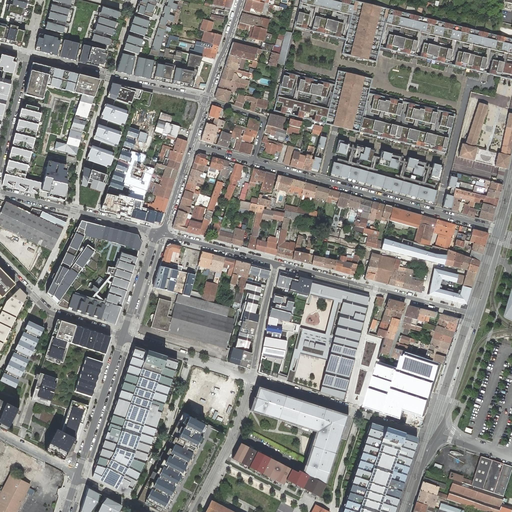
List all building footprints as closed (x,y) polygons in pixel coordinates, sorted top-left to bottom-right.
[(0,0),(0,41),(20,47),(25,29),(19,27),(20,25),(13,23),(14,21),(21,23),(26,0),(11,0),(5,25),(0,23),(0,0)] [(34,18),(37,0),(31,0),(31,5),(29,5),(27,16),(34,18)] [(70,0),(52,0),(49,15),(45,29),(48,29),(46,35),(39,34),(35,50),(101,68),(119,11),(101,5),(88,47),(60,39),(70,0)] [(138,0),(127,36),(116,72),(129,75),(157,81),(165,48),(169,35),(172,24),(176,9),(178,2),(178,0),(138,0)] [(232,3),(233,0),(218,0),(217,5),(225,7),(224,10),(230,11),(230,9),(232,3)] [(246,0),(245,3),(243,11),(249,12),(250,8),(254,9),(254,10),(265,13),(265,11),(267,4),(264,3),(259,2),(253,0),(252,0),(246,0)] [(511,39),(351,0),(299,0),(294,27),(345,40),(342,54),(376,62),(379,48),(493,76),(500,77),(511,80),(511,39)] [(279,10),(283,8),(278,7),(270,5),(268,12),(272,13),(273,8),(279,10)] [(180,10),(176,9),(172,24),(175,24),(176,25),(180,10)] [(266,29),(269,20),(263,18),(261,18),(260,20),(241,15),(240,18),(239,23),(240,23),(250,25),(254,27),(260,28),(266,29)] [(208,32),(210,32),(213,23),(203,20),(200,30),(205,31),(208,32)] [(260,28),(254,27),(250,25),(240,23),(238,28),(244,29),(245,28),(249,29),(251,30),(249,36),(248,38),(251,39),(262,42),(263,38),(266,39),(267,33),(265,33),(266,29),(260,28)] [(220,39),(222,35),(210,32),(208,32),(206,43),(218,46),(220,39)] [(282,38),(283,39),(284,34),(280,33),(279,38),(279,39),(277,39),(275,45),(280,46),(282,38)] [(202,42),(201,42),(200,49),(194,47),(192,55),(198,56),(202,57),(214,60),(216,52),(218,46),(206,43),(202,42)] [(231,47),(228,55),(240,58),(253,61),(254,56),(255,53),(257,54),(258,52),(256,51),(257,49),(232,42),(231,47)] [(272,52),(278,54),(280,47),(272,45),(270,52),(272,52)] [(183,52),(165,48),(157,81),(191,88),(193,84),(200,63),(202,57),(198,56),(192,55),(183,52)] [(276,67),(279,54),(278,54),(272,52),(269,65),(276,67)] [(16,59),(1,55),(0,57),(0,70),(2,71),(2,68),(13,71),(16,59)] [(227,60),(224,67),(234,69),(236,70),(240,58),(228,55),(227,60)] [(32,63),(24,95),(42,99),(46,85),(82,94),(70,129),(66,143),(56,141),(54,149),(68,152),(65,161),(74,163),(81,133),(99,80),(32,63)] [(235,82),(247,85),(248,81),(237,78),(235,74),(232,73),(233,71),(241,73),(241,75),(249,77),(250,73),(249,73),(236,70),(234,69),(224,67),(223,72),(221,79),(230,81),(235,82)] [(2,71),(0,70),(0,77),(11,81),(13,71),(2,68),(2,71)] [(283,72),(273,111),(336,126),(445,153),(454,114),(368,93),(372,79),(338,70),(334,85),(283,72)] [(11,81),(0,77),(0,94),(7,96),(11,81)] [(217,88),(231,91),(231,92),(234,92),(235,91),(232,90),(235,82),(230,81),(221,79),(219,83),(217,88)] [(149,107),(153,93),(146,92),(128,88),(123,87),(123,88),(120,87),(120,86),(111,83),(107,97),(114,100),(112,106),(105,104),(99,118),(108,121),(105,127),(98,125),(93,139),(101,142),(98,148),(91,146),(86,160),(93,162),(91,170),(83,167),(80,180),(80,185),(85,187),(86,182),(89,183),(88,188),(101,192),(104,183),(109,167),(112,168),(115,169),(137,103),(149,107)] [(216,92),(214,98),(227,103),(229,96),(231,91),(217,88),(216,92)] [(236,97),(234,105),(242,108),(244,100),(245,96),(238,94),(237,98),(236,97)] [(256,106),(257,98),(248,96),(245,95),(245,96),(244,100),(247,101),(252,102),(251,104),(250,108),(249,110),(254,112),(256,106)] [(268,101),(257,98),(256,106),(266,109),(268,101)] [(473,161),(477,148),(474,147),(480,129),(482,124),(482,123),(483,120),(488,106),(479,103),(478,106),(477,107),(477,108),(477,109),(473,121),(471,126),(471,127),(466,141),(465,144),(465,145),(464,144),(461,144),(458,157),(473,161)] [(39,108),(22,104),(2,185),(36,193),(38,190),(48,193),(47,196),(64,201),(67,188),(66,164),(49,159),(43,182),(25,177),(32,152),(37,131),(42,109),(39,108)] [(217,119),(220,120),(221,116),(218,115),(221,108),(212,105),(210,110),(208,116),(215,118),(217,119)] [(172,117),(161,113),(154,131),(166,135),(168,135),(175,138),(179,127),(171,125),(170,124),(172,117)] [(511,142),(511,113),(508,113),(501,151),(498,150),(496,161),(499,162),(507,164),(509,155),(511,142)] [(272,114),(270,114),(267,125),(273,127),(277,128),(281,129),(285,118),(281,116),(277,116),(272,114)] [(213,125),(218,127),(222,128),(223,126),(221,126),(222,122),(224,123),(225,121),(220,120),(217,119),(215,118),(213,125)] [(246,128),(257,131),(259,122),(259,121),(249,118),(248,119),(247,126),(244,125),(244,127),(245,128),(246,128)] [(300,128),(302,122),(290,119),(288,125),(293,126),(295,126),(294,129),(293,132),(298,133),(299,131),(300,128)] [(205,126),(204,131),(214,135),(217,136),(218,136),(219,136),(220,134),(216,133),(218,127),(213,125),(206,123),(205,126)] [(244,131),(245,128),(244,127),(234,124),(234,126),(233,127),(234,128),(232,135),(240,137),(242,130),(244,131)] [(281,129),(277,128),(273,127),(267,125),(264,133),(272,135),(275,136),(274,138),(278,139),(278,138),(279,136),(282,137),(284,138),(286,131),(281,129)] [(256,135),(257,131),(246,128),(242,140),(250,143),(252,136),(252,133),(256,135)] [(242,140),(244,131),(242,130),(240,137),(232,135),(231,135),(231,136),(231,137),(237,139),(242,140)] [(204,131),(201,140),(211,144),(212,143),(213,138),(214,135),(204,131)] [(228,148),(231,137),(231,136),(221,133),(220,134),(219,136),(216,145),(228,148)] [(185,147),(187,141),(176,138),(175,138),(168,135),(166,135),(166,137),(176,140),(175,142),(174,144),(174,145),(173,147),(173,149),(162,145),(162,148),(167,149),(168,150),(171,150),(172,151),(183,155),(185,147)] [(326,138),(320,136),(314,157),(311,168),(318,170),(321,159),(318,158),(320,148),(324,148),(326,138)] [(263,139),(262,142),(266,143),(267,144),(266,147),(265,152),(274,154),(275,150),(280,152),(282,145),(263,139)] [(442,165),(337,140),(328,176),(432,205),(442,165)] [(241,142),(238,151),(250,155),(253,145),(241,142)] [(288,146),(283,164),(290,166),(290,163),(293,151),(295,147),(288,146)] [(302,169),(307,171),(311,156),(313,147),(308,146),(306,154),(305,157),(302,169)] [(167,149),(162,148),(159,156),(162,157),(162,155),(163,150),(166,151),(167,149)] [(290,163),(290,166),(295,167),(301,149),(298,149),(297,153),(293,151),(290,163)] [(301,149),(295,167),(302,169),(305,157),(300,155),(302,150),(301,149)] [(182,158),(183,155),(172,151),(171,150),(169,154),(170,154),(168,159),(169,159),(180,163),(182,158)] [(199,153),(196,155),(195,158),(194,162),(201,165),(202,165),(209,167),(210,163),(204,161),(206,155),(199,153)] [(221,170),(224,160),(212,157),(210,163),(209,167),(221,170)] [(179,165),(180,163),(169,159),(167,166),(178,170),(179,165)] [(228,166),(229,162),(224,160),(221,170),(217,181),(219,182),(221,176),(220,176),(221,175),(222,175),(227,177),(230,167),(228,166)] [(201,165),(194,162),(193,165),(191,169),(200,172),(202,172),(203,168),(208,170),(209,167),(202,165),(201,165)] [(165,166),(156,163),(155,166),(166,169),(164,177),(174,180),(177,174),(178,170),(167,166),(165,166)] [(235,186),(237,182),(235,181),(240,165),(235,163),(231,175),(230,178),(230,179),(228,184),(229,185),(235,186)] [(237,182),(244,166),(240,165),(235,181),(237,182)] [(256,180),(259,170),(253,168),(248,187),(250,188),(251,186),(254,187),(256,180)] [(191,171),(189,176),(200,180),(204,181),(205,179),(199,177),(200,174),(202,175),(203,173),(202,172),(200,172),(191,169),(191,171)] [(262,182),(265,172),(259,170),(256,180),(262,182)] [(272,187),(275,175),(265,172),(262,182),(262,184),(261,189),(268,191),(268,192),(270,192),(272,187)] [(136,182),(147,185),(150,176),(145,174),(144,174),(139,173),(136,182)] [(188,179),(187,183),(189,184),(196,186),(197,182),(203,184),(204,181),(200,180),(189,176),(188,179)] [(289,192),(292,179),(280,176),(276,191),(278,191),(279,189),(286,191),(286,194),(288,194),(289,192)] [(173,184),(174,180),(164,177),(161,185),(172,189),(173,184)] [(449,177),(446,188),(453,189),(456,179),(449,177)] [(301,194),(304,182),(292,179),(289,192),(291,193),(292,190),(298,192),(298,194),(301,195),(301,194)] [(202,223),(197,235),(203,236),(216,202),(222,183),(219,182),(217,181),(215,185),(211,198),(210,200),(208,207),(207,209),(202,223)] [(484,188),(488,189),(489,189),(500,192),(502,185),(499,184),(496,183),(491,182),(486,181),(485,184),(481,183),(479,182),(478,187),(484,188)] [(315,192),(316,186),(304,182),(301,194),(313,198),(313,196),(315,192)] [(186,186),(184,190),(193,193),(197,195),(199,195),(199,194),(201,188),(200,187),(198,193),(194,191),(196,186),(189,184),(187,183),(186,186)] [(170,193),(172,189),(161,185),(160,185),(156,196),(159,197),(168,199),(170,193)] [(235,186),(229,185),(223,200),(229,202),(230,198),(235,186)] [(328,194),(329,189),(316,186),(315,192),(313,196),(324,199),(324,201),(326,202),(326,200),(327,197),(328,196),(328,194)] [(478,187),(474,186),(472,191),(483,194),(484,188),(478,187)] [(453,197),(451,210),(457,212),(460,202),(457,202),(458,198),(461,199),(466,200),(470,201),(469,204),(465,203),(464,205),(469,206),(473,207),(474,202),(472,202),(475,194),(454,188),(454,193),(453,197)] [(339,197),(340,192),(329,189),(328,194),(328,196),(327,197),(332,198),(332,196),(334,196),(334,199),(333,200),(338,202),(339,197)] [(486,196),(498,199),(500,192),(489,189),(488,189),(486,196)] [(184,193),(182,197),(191,200),(192,197),(193,193),(184,190),(184,193)] [(347,206),(350,195),(340,192),(339,197),(338,202),(337,204),(347,207),(347,206)] [(117,197),(106,194),(100,210),(158,225),(160,223),(163,214),(141,208),(143,201),(118,195),(117,197)] [(190,220),(185,232),(197,235),(202,223),(207,209),(198,206),(201,199),(206,200),(204,206),(208,207),(210,200),(211,198),(199,194),(199,195),(196,202),(195,205),(194,207),(193,209),(191,215),(190,220)] [(482,203),(496,207),(498,199),(486,196),(481,195),(475,194),(472,202),(474,202),(479,203),(482,204),(482,203)] [(358,209),(361,198),(350,195),(347,206),(358,209)] [(166,205),(168,199),(159,197),(154,211),(163,214),(166,205)] [(181,200),(180,204),(190,208),(193,209),(194,207),(191,205),(192,201),(191,200),(182,197),(181,200)] [(271,198),(272,197),(270,197),(269,200),(260,198),(258,197),(256,204),(264,206),(269,207),(271,198)] [(271,198),(269,207),(274,208),(283,210),(285,203),(283,203),(283,206),(275,204),(276,199),(277,198),(272,197),(271,198)] [(373,202),(361,198),(358,209),(356,217),(354,224),(353,226),(365,228),(366,227),(367,222),(368,220),(368,219),(373,202)] [(29,213),(5,201),(0,212),(0,226),(52,251),(63,229),(39,217),(29,213)] [(244,202),(240,201),(239,208),(249,210),(250,203),(248,202),(244,202)] [(375,216),(379,203),(373,202),(368,219),(374,221),(375,219),(375,216)] [(480,211),(494,214),(496,207),(482,203),(482,204),(479,203),(474,202),(473,207),(479,209),(479,210),(480,211)] [(250,203),(249,210),(260,212),(259,215),(257,215),(253,236),(250,235),(247,248),(255,250),(257,240),(259,230),(259,228),(260,226),(261,218),(263,209),(264,206),(256,204),(250,203)] [(381,217),(385,205),(379,203),(375,216),(381,218),(381,217)] [(179,206),(178,210),(188,214),(190,208),(180,204),(179,206)] [(389,219),(392,207),(385,205),(381,217),(386,219),(385,221),(388,222),(389,219)] [(266,210),(263,209),(261,218),(271,220),(272,218),(273,211),(269,210),(270,208),(267,207),(266,210)] [(66,222),(68,217),(42,211),(32,208),(29,213),(39,217),(63,229),(66,222)] [(469,208),(467,215),(478,218),(491,222),(494,214),(480,211),(479,210),(469,208)] [(347,222),(352,224),(356,211),(350,209),(347,222)] [(406,223),(409,212),(399,209),(395,222),(397,223),(398,220),(406,223)] [(172,229),(185,232),(190,220),(191,215),(188,214),(178,210),(175,218),(172,228),(172,229)] [(296,245),(296,243),(290,241),(290,242),(284,241),(289,218),(290,211),(285,210),(284,214),(283,220),(281,228),(280,231),(277,247),(286,249),(294,251),(296,245)] [(284,214),(273,211),(272,218),(283,220),(284,214)] [(290,211),(289,218),(302,221),(304,215),(296,213),(290,211)] [(419,223),(421,215),(409,212),(406,223),(398,220),(397,223),(395,222),(392,233),(392,234),(394,234),(393,236),(413,242),(419,223)] [(435,233),(439,222),(439,220),(436,219),(421,215),(419,223),(413,242),(429,246),(431,247),(432,245),(435,233)] [(137,235),(81,220),(46,294),(53,302),(94,250),(85,244),(65,269),(82,235),(138,251),(136,257),(118,252),(102,302),(71,292),(66,309),(114,325),(115,322),(129,279),(141,243),(137,235)] [(221,224),(222,222),(216,220),(209,238),(217,240),(219,230),(220,230),(221,224)] [(452,238),(455,224),(439,220),(439,222),(435,233),(438,234),(434,246),(448,250),(452,238)] [(368,236),(366,245),(376,247),(377,243),(377,240),(378,237),(378,236),(371,235),(372,230),(371,230),(370,229),(365,228),(353,226),(352,229),(363,232),(363,234),(368,236)] [(234,228),(234,229),(233,234),(231,244),(241,246),(245,230),(234,228)] [(472,229),(468,228),(464,240),(467,241),(469,242),(473,243),(484,246),(486,239),(488,233),(472,229)] [(0,229),(0,237),(17,245),(20,238),(0,229)] [(231,233),(219,230),(217,240),(231,244),(233,234),(234,229),(232,229),(231,233)] [(267,242),(264,252),(275,255),(277,247),(280,231),(279,231),(278,232),(277,232),(275,238),(268,236),(267,242)] [(302,236),(298,235),(296,243),(296,245),(294,251),(292,260),(307,263),(309,254),(310,249),(312,239),(312,238),(309,238),(307,248),(305,253),(299,252),(300,246),(302,236)] [(257,240),(255,250),(264,252),(267,242),(264,242),(264,239),(262,238),(261,241),(257,240)] [(464,240),(456,238),(456,240),(454,245),(462,248),(464,242),(464,240)] [(383,239),(381,249),(444,264),(446,256),(436,255),(424,251),(413,248),(383,239)] [(482,254),(484,246),(473,243),(472,248),(471,250),(482,254)] [(161,262),(160,266),(177,270),(181,271),(183,267),(173,264),(169,263),(173,252),(179,253),(179,252),(181,246),(171,244),(166,247),(164,254),(161,262)] [(277,247),(275,255),(284,257),(286,249),(277,247)] [(292,260),(294,251),(286,249),(284,257),(292,260)] [(453,252),(448,250),(444,264),(452,266),(455,253),(453,252)] [(469,258),(480,261),(482,254),(471,250),(469,258)] [(213,255),(201,252),(198,263),(208,265),(208,268),(206,268),(204,279),(203,281),(206,281),(207,279),(209,270),(209,269),(210,267),(213,255)] [(376,268),(379,255),(371,253),(368,266),(376,268)] [(455,253),(452,266),(460,268),(464,256),(455,253)] [(202,298),(201,300),(213,303),(218,285),(219,277),(221,273),(221,270),(223,264),(225,257),(213,255),(210,267),(209,269),(209,270),(215,271),(214,276),(212,283),(206,282),(202,296),(202,298)] [(320,267),(323,257),(318,256),(317,256),(314,255),(313,255),(311,264),(320,267)] [(342,261),(343,256),(342,256),(340,255),(339,260),(336,260),(334,270),(340,272),(342,265),(342,261)] [(351,266),(349,274),(354,275),(356,268),(357,264),(359,256),(354,255),(353,255),(353,257),(353,258),(353,260),(352,263),(351,266)] [(388,284),(395,260),(379,255),(376,268),(373,280),(388,284)] [(232,276),(236,260),(225,257),(223,264),(226,265),(226,267),(227,268),(228,267),(229,267),(227,275),(232,276)] [(326,258),(323,257),(320,267),(334,270),(336,260),(335,260),(333,259),(331,259),(326,258)] [(399,267),(400,260),(396,259),(395,260),(388,284),(395,286),(399,267)] [(234,302),(240,304),(246,280),(251,264),(236,260),(232,276),(229,285),(228,288),(230,289),(232,289),(233,288),(233,286),(235,286),(237,275),(238,273),(241,274),(240,276),(241,276),(234,302)] [(342,265),(340,272),(349,274),(351,266),(352,263),(351,263),(348,262),(345,262),(342,261),(342,265)] [(270,269),(251,264),(246,280),(266,285),(270,269)] [(469,264),(467,270),(472,271),(476,272),(478,267),(469,264)] [(177,270),(160,266),(153,287),(172,292),(177,270)] [(373,280),(376,268),(368,266),(365,278),(373,280)] [(402,288),(406,269),(403,268),(403,266),(399,266),(399,267),(395,286),(402,288)] [(0,349),(2,345),(5,340),(7,334),(10,329),(13,324),(15,318),(20,309),(25,296),(26,295),(19,288),(14,294),(10,290),(15,284),(0,268),(0,349)] [(455,282),(458,274),(433,268),(428,294),(465,304),(471,288),(462,286),(459,294),(438,289),(441,278),(455,282)] [(412,277),(413,270),(406,269),(402,288),(409,290),(412,279),(412,277)] [(370,295),(280,272),(276,286),(289,290),(287,297),(274,293),(268,317),(300,325),(306,302),(309,303),(311,295),(333,301),(342,303),(342,304),(340,312),(339,313),(336,325),(335,328),(334,335),(333,336),(324,334),(299,328),(286,381),(292,383),(300,354),(327,361),(320,392),(343,399),(370,295)] [(195,275),(187,273),(182,295),(189,297),(195,275)] [(474,277),(465,275),(465,276),(458,274),(455,282),(455,283),(471,288),(474,279),(474,277)] [(412,279),(409,290),(421,293),(423,281),(412,279)] [(231,347),(229,363),(248,368),(258,316),(266,285),(246,280),(240,304),(228,346),(231,347)] [(227,317),(229,307),(224,306),(213,303),(201,300),(199,299),(191,297),(189,297),(182,295),(178,294),(173,312),(172,314),(172,317),(170,324),(168,332),(226,348),(234,319),(227,317)] [(28,298),(25,296),(20,309),(22,310),(28,298)] [(384,298),(377,297),(375,304),(377,304),(377,306),(381,307),(384,298)] [(151,327),(168,332),(170,324),(172,317),(172,314),(168,313),(171,302),(159,299),(151,327)] [(393,311),(401,314),(404,304),(389,300),(386,308),(393,311)] [(342,303),(333,301),(324,334),(333,336),(334,335),(332,334),(333,327),(335,328),(336,325),(334,324),(337,313),(339,313),(340,312),(338,311),(340,303),(342,304),(342,303)] [(422,308),(410,305),(406,316),(404,322),(417,325),(419,320),(419,319),(421,313),(422,308)] [(391,318),(391,317),(393,311),(386,308),(383,315),(381,322),(389,324),(389,323),(391,318)] [(438,312),(422,308),(421,313),(419,319),(419,320),(425,322),(426,320),(426,319),(426,318),(427,315),(432,317),(436,317),(438,312)] [(391,317),(399,320),(401,314),(393,311),(391,317)] [(443,314),(441,319),(446,320),(459,323),(461,318),(443,314)] [(391,318),(389,323),(397,326),(399,320),(391,317),(391,318)] [(110,337),(57,319),(31,397),(38,399),(33,417),(56,429),(46,447),(56,452),(54,455),(63,459),(72,456),(81,427),(109,341),(110,337)] [(439,324),(439,325),(443,326),(456,331),(459,323),(446,320),(441,319),(440,321),(439,324)] [(28,321),(0,378),(0,380),(14,388),(43,328),(28,321)] [(379,329),(377,335),(385,338),(385,337),(387,331),(387,330),(389,324),(381,322),(379,329)] [(417,325),(404,322),(403,327),(405,328),(410,330),(411,328),(416,329),(416,330),(422,332),(423,330),(429,332),(430,329),(426,328),(423,327),(417,325)] [(389,323),(389,324),(387,330),(395,333),(397,326),(389,323)] [(426,328),(430,329),(435,331),(436,331),(438,332),(453,337),(454,337),(456,331),(443,326),(439,325),(438,328),(436,326),(431,325),(427,324),(426,328)] [(387,331),(385,337),(393,340),(395,333),(387,330),(387,331)] [(436,333),(434,337),(450,343),(452,344),(454,337),(453,337),(438,332),(436,331),(435,331),(435,332),(436,333)] [(403,335),(403,336),(402,337),(401,341),(409,344),(410,341),(411,338),(403,335)] [(393,340),(385,337),(381,350),(380,353),(388,355),(393,340)] [(450,343),(434,337),(432,344),(450,350),(452,344),(450,343)] [(430,349),(427,357),(436,360),(438,354),(447,356),(450,350),(432,344),(429,343),(427,348),(430,349)] [(96,479),(127,495),(144,463),(177,360),(134,346),(113,411),(104,440),(92,477),(96,479)] [(396,347),(393,357),(400,359),(401,359),(401,360),(402,360),(405,350),(403,350),(398,348),(396,347)] [(385,363),(380,361),(365,406),(402,418),(407,408),(425,414),(443,362),(436,360),(405,350),(402,360),(400,367),(385,363)] [(436,360),(443,362),(445,363),(447,356),(438,354),(436,360)] [(336,414),(336,412),(258,387),(257,388),(336,414)] [(309,457),(304,473),(324,483),(342,426),(344,427),(345,427),(349,416),(336,412),(336,414),(257,388),(254,398),(256,398),(252,410),(318,431),(317,433),(309,457)] [(252,410),(256,398),(254,398),(253,397),(249,410),(253,412),(317,433),(318,431),(252,410)] [(17,408),(0,399),(0,423),(7,427),(17,408)] [(161,454),(137,500),(160,511),(188,511),(190,509),(189,508),(226,436),(189,416),(190,415),(183,412),(161,454)] [(393,511),(417,438),(395,431),(371,423),(342,511),(393,511)] [(325,484),(344,427),(342,426),(324,483),(325,484)] [(297,472),(240,443),(232,458),(283,485),(286,480),(319,496),(325,484),(324,483),(304,473),(298,470),(297,472)] [(493,493),(503,496),(511,467),(511,466),(503,463),(480,456),(472,481),(462,478),(462,476),(450,472),(449,478),(449,479),(453,479),(466,484),(471,485),(492,492),(493,493)] [(15,511),(30,484),(23,481),(11,474),(4,488),(1,486),(0,488),(0,490),(3,491),(0,496),(0,511),(15,511)] [(422,481),(420,490),(436,496),(439,487),(444,489),(446,485),(424,478),(423,482),(422,481)] [(453,479),(449,490),(462,495),(466,484),(453,479)] [(446,499),(484,511),(498,511),(500,507),(503,496),(493,493),(492,492),(471,485),(466,484),(462,495),(449,490),(447,496),(446,499)] [(117,511),(121,504),(88,488),(82,508),(80,511),(117,511)] [(420,490),(416,502),(425,505),(434,508),(438,496),(437,496),(436,496),(420,490)] [(500,507),(498,511),(511,511),(510,511),(502,508),(506,497),(503,496),(500,507)] [(209,504),(204,511),(232,511),(212,501),(209,504)] [(416,502),(413,510),(418,511),(445,511),(439,510),(434,508),(425,505),(416,502)]
